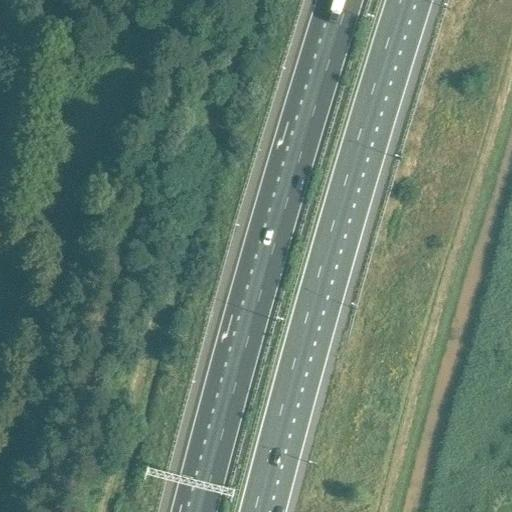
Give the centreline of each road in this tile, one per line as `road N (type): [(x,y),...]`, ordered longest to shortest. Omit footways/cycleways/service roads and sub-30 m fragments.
road 1 (motorway): [(254,511),(403,0)]
road 2 (motorway): [(349,0),(203,511)]
